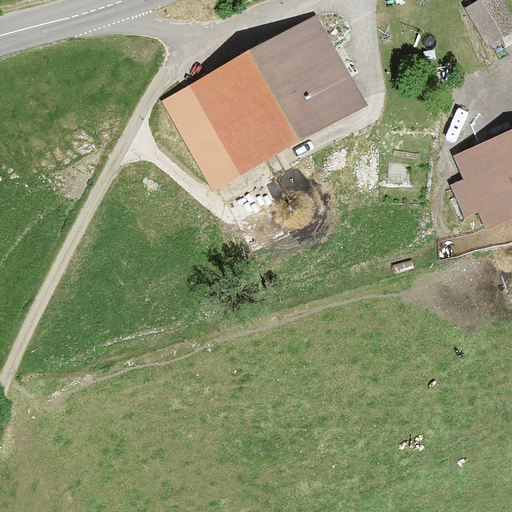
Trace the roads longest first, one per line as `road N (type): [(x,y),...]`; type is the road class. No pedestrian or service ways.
road 1 (track): [(0,414),(15,362),(164,65),(208,41)]
road 2 (secondary): [(124,0),(0,38)]
